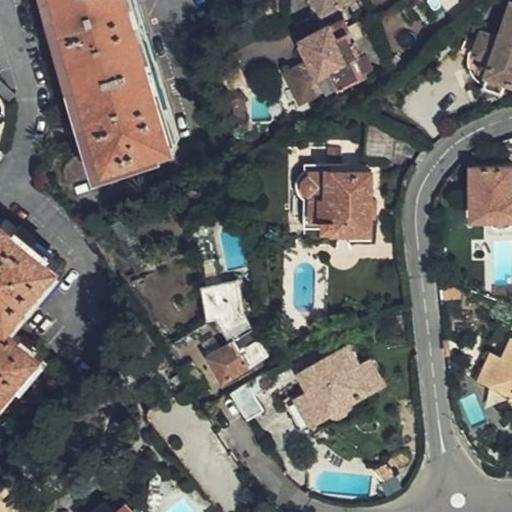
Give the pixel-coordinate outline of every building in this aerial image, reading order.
[(56,0),(106,168),(180,147),(135,0),(56,0)] [(351,0),(353,3),(359,0),(358,0),(310,0),(316,12),(323,10),(324,12),(345,0),(351,0)] [(494,18),(505,22),(511,4),(500,0),(494,18)] [(511,1),(511,4),(505,22),(500,37),(481,31),(474,54),(491,61),(483,86),(502,91),(506,79),(511,81),(511,1)] [(270,6),(263,10),(268,21),(275,17),(270,6)] [(268,21),(263,10),(227,28),(234,45),(271,26),(268,21)] [(298,100),(325,86),(326,88),(350,75),(353,80),(362,75),(358,67),(370,61),(366,52),(351,59),(350,56),(367,47),(361,34),(352,38),(343,18),(328,25),(326,21),(298,37),(310,59),(283,73),(298,100)] [(491,61),(474,54),(467,51),(466,60),(468,68),(472,77),(483,86),(491,61)] [(226,68),(236,64),(232,52),(222,55),(226,68)] [(247,114),(246,92),(235,92),(235,115),(247,114)] [(362,158),(393,158),(408,139),(373,123),(362,158)] [(511,164),(474,164),(472,218),(493,219),(493,226),(511,226),(511,164)] [(311,229),(371,229),(370,217),(375,217),(375,200),(371,200),(370,173),(310,173),(310,180),(304,182),(301,186),(301,193),(305,197),(309,199),(311,229)] [(209,211),(222,207),(220,198),(206,202),(209,211)] [(128,217),(116,223),(126,240),(138,234),(128,217)] [(6,327),(59,264),(1,218),(0,218),(0,401),(2,403),(42,356),(6,327)] [(217,316),(219,319),(244,304),(239,281),(194,287),(205,319),(217,316)] [(244,304),(219,319),(221,324),(218,325),(230,346),(211,355),(226,382),(268,359),(247,319),(244,304)] [(387,340),(400,337),(397,325),(384,328),(387,340)] [(501,359),(490,383),(511,392),(511,340),(511,339),(501,359)] [(351,402),(383,384),(371,362),(361,367),(352,347),(304,372),(314,392),(289,405),(302,428),(331,413),(336,414),(342,414),(351,407),(351,402)] [(479,378),(490,383),(501,359),(490,355),(479,378)] [(182,372),(197,394),(210,386),(196,363),(182,372)] [(232,389),(250,417),(266,406),(249,378),(232,389)] [(397,474),(389,461),(378,468),(385,481),(397,474)] [(116,511),(114,511),(106,502),(92,511),(132,511),(126,504),(116,511)]
